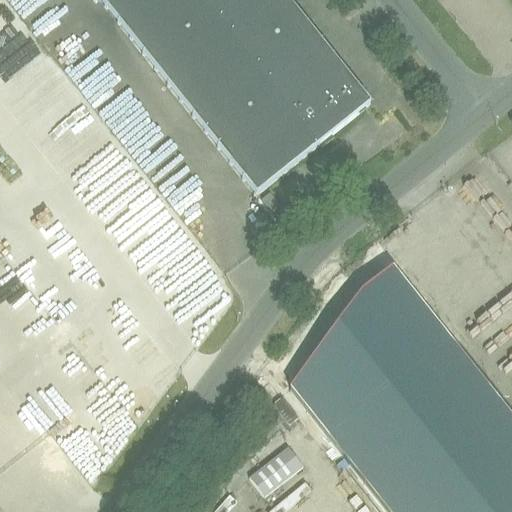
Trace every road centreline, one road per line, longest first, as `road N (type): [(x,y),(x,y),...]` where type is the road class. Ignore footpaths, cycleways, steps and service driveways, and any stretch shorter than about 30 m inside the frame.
road 1 (unclassified): [(118,511),(331,231),(485,114)]
road 2 (unclassified): [(485,114),(393,0)]
